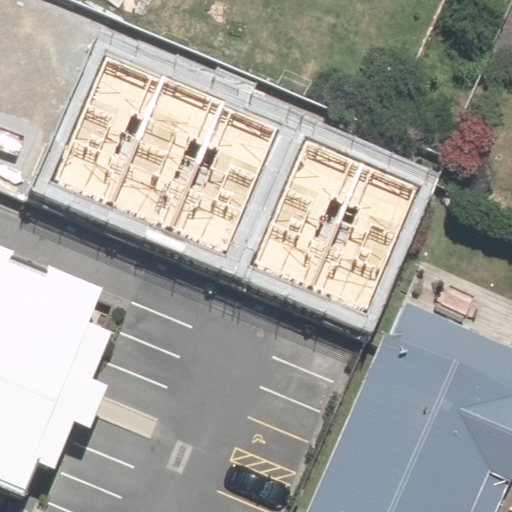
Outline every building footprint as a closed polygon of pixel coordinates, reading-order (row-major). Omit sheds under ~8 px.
[(0,0),(0,55),(23,2),(18,0),(0,0)] [(309,22),(260,0),(165,0),(152,31),(280,87),(309,22)] [(309,116),(193,70),(159,155),(275,203),(309,116)] [(0,495),(25,506),(38,473),(56,480),(74,431),(91,438),(109,394),(94,388),(114,341),(91,332),(104,298),(50,275),(45,284),(12,269),(15,261),(0,254),(0,495)] [(511,350),(406,306),(391,340),(385,338),(308,511),(497,511),(509,485),(511,486),(511,350)]
